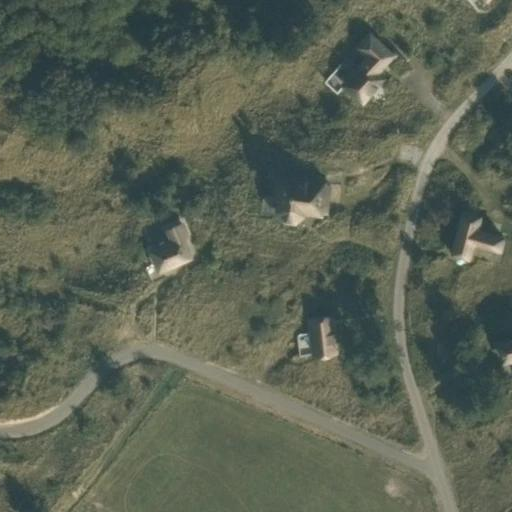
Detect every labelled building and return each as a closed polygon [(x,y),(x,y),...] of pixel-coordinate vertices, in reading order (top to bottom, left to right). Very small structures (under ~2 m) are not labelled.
[(391,54),(370,35),(360,46),(370,56),(365,61),(365,60),(343,84),(362,100),(368,93),(372,93),(376,87),(376,84),(383,77),(376,70),(380,65),(381,65),(391,54)] [(329,185),(329,184),(276,178),(275,180),(277,180),(275,197),(273,197),(273,199),(279,200),(277,212),(284,220),(294,221),(302,215),(302,211),(326,213),(326,211),(324,211),(327,185),(329,185)] [(480,216),(463,211),(452,254),(468,259),(472,243),(500,250),(503,237),(476,230),(480,216)] [(172,242),(150,251),(158,271),(189,258),(190,257),(183,239),(187,237),(182,225),(167,231),(169,235),(172,242)] [(337,350),(332,316),(309,319),(313,353),(337,350)] [(511,339),(504,342),(497,344),(502,362),(509,359),(511,358),(511,339)]
